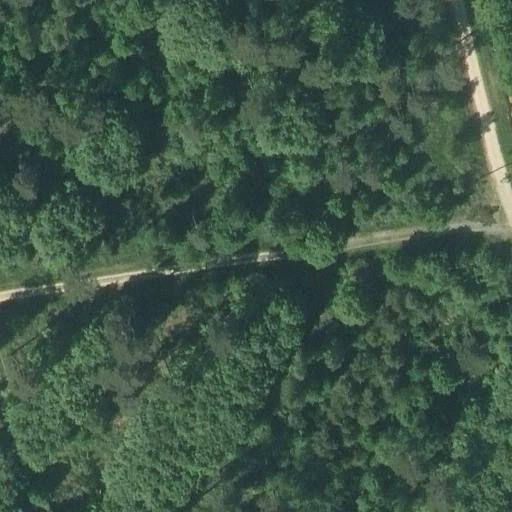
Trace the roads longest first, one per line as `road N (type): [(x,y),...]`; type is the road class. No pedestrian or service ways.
road 1 (track): [(511,224),(0,299)]
road 2 (track): [(511,194),(463,0)]
road 3 (track): [(0,371),(25,511)]
